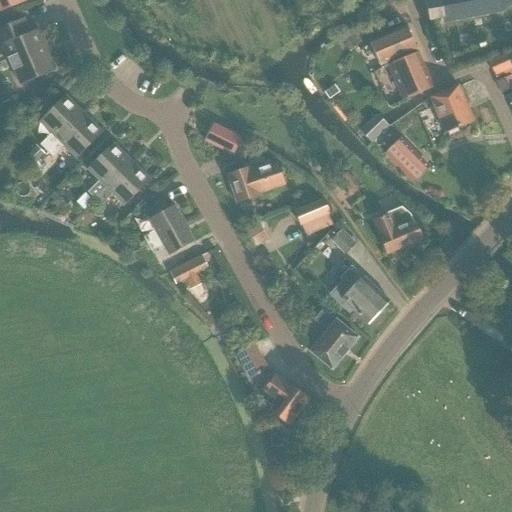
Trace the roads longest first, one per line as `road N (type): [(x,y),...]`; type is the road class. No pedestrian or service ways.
road 1 (residential): [(348,408),(291,357),(171,126),(100,76),(65,0)]
road 2 (tertiary): [(348,408),(511,212)]
road 3 (residential): [(416,0),(444,83),(481,68),(511,132)]
